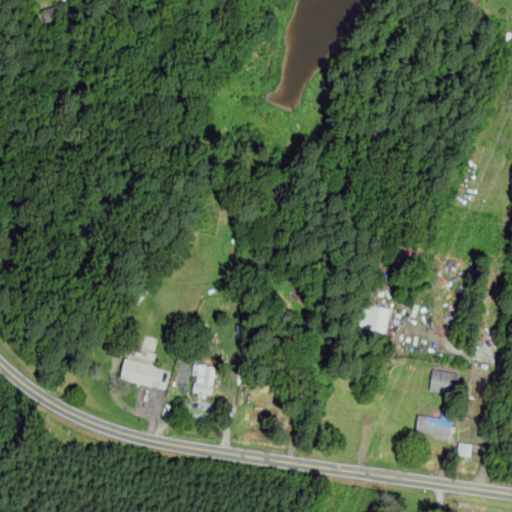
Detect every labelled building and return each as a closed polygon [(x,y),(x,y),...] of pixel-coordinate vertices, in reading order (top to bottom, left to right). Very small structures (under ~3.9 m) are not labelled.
[(44,27),(63,21),(58,4),(39,10),(44,27)] [(367,330),(387,329),(385,307),(366,308),(367,330)] [(151,387),(156,366),(124,358),(119,379),(151,387)] [(212,366),(195,365),(194,395),(212,395),(212,366)] [(458,373),(430,370),(428,390),(455,393),(458,373)] [(450,434),(449,410),(430,411),(430,415),(415,416),(416,436),(450,434)]
